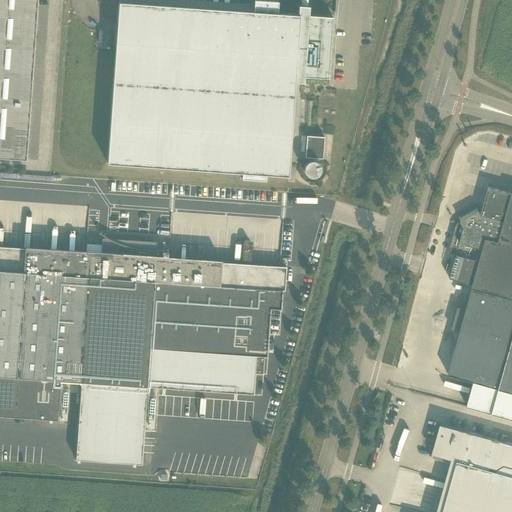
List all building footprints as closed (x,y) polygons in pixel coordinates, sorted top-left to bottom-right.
[(0,0),(0,157),(26,160),(37,0),(0,0)] [(118,2),(118,12),(107,163),(242,173),(241,179),(265,180),(266,175),(290,176),(295,82),(304,83),(304,77),(328,79),(333,17),(308,16),(309,7),(299,6),(298,15),(277,13),(278,1),(258,0),(253,0),(253,12),(118,2)] [(324,137),(306,136),(305,157),(323,159),(324,137)] [(459,332),(448,375),(473,382),(466,407),(511,419),(511,193),(511,194),(488,188),(483,206),(478,209),(475,205),(457,215),(461,222),(455,226),(448,253),(456,255),(449,279),(472,285),(466,309),(459,332)] [(458,197),(446,194),(437,228),(449,231),(458,197)] [(426,247),(446,251),(449,237),(429,233),(426,247)] [(286,267),(276,266),(251,264),(252,248),(249,248),(250,243),(249,241),(248,240),(245,240),(244,241),(243,243),(242,264),(155,257),(155,248),(102,245),(101,254),(0,246),(0,415),(57,420),(60,381),(81,382),(75,460),(141,464),(147,387),(253,394),(255,372),(261,373),(261,374),(262,374),(263,357),(267,357),(270,309),(281,310),(282,291),(284,291),(286,267)] [(511,511),(511,444),(440,425),(434,449),(433,449),(431,458),(438,459),(438,456),(457,461),(443,511),(511,511)]
